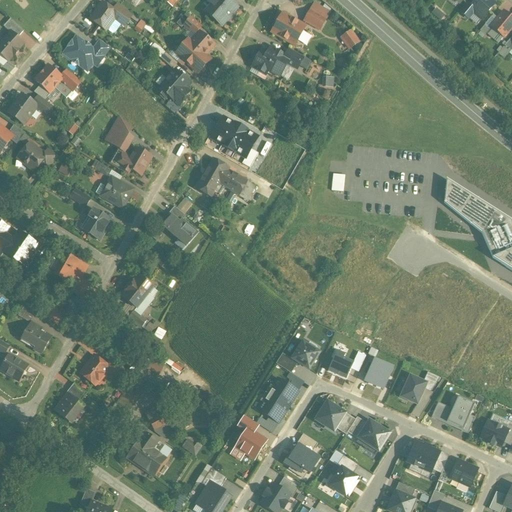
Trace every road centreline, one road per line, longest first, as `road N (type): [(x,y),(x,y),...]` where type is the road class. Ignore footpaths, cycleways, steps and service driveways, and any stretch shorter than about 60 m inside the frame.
road 1 (residential): [(112,267),(268,0)]
road 2 (residential): [(236,511),(321,383),(411,425)]
road 3 (secondary): [(347,0),(511,144)]
road 4 (residential): [(25,421),(112,267)]
road 5 (residential): [(25,421),(155,511)]
road 6 (residential): [(0,193),(112,267)]
road 7 (residential): [(86,0),(0,97)]
